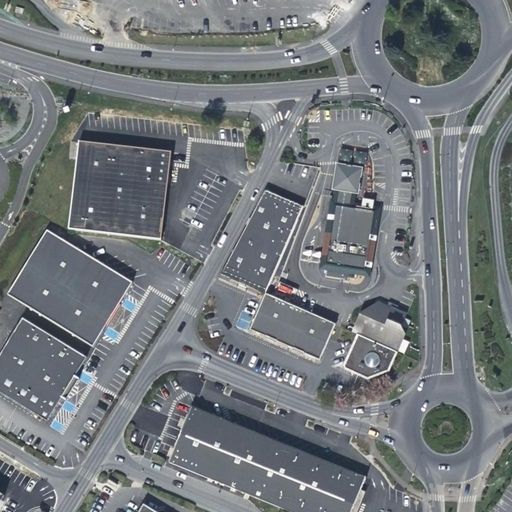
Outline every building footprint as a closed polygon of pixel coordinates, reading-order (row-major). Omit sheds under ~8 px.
[(68,228),(161,239),(166,195),(170,151),(77,140),(68,228)] [(360,277),(372,210),(368,210),(360,208),(350,207),(352,194),(355,194),(359,171),(336,167),(332,191),(334,191),(333,204),(331,203),(323,252),(319,270),(325,271),(324,273),(323,272),(322,276),(324,276),(323,279),(342,282),(342,283),(343,283),(343,284),(344,284),(345,284),(346,284),(346,283),(347,283),(350,283),(351,281),(352,281),(353,278),(351,277),(352,275),(360,277)] [(304,207),(265,190),(221,275),(266,294),(304,207)] [(93,346),(106,325),(119,304),(132,282),(46,229),(6,294),(93,346)] [(270,296),(266,294),(252,326),(254,332),(316,359),(322,357),(336,325),(307,313),(289,305),(270,296)] [(123,307),(119,304),(106,325),(110,327),(114,321),(123,307)] [(359,335),(385,346),(397,352),(404,335),(399,325),(402,318),(393,314),(390,316),(390,312),(375,306),(360,315),(352,332),(359,335)] [(0,392),(47,421),(62,398),(75,376),(86,357),(21,316),(0,351),(0,392)] [(385,346),(359,335),(346,365),(347,369),(368,378),(370,374),(371,374),(372,374),(373,375),(374,375),(375,375),(376,375),(377,375),(378,375),(378,374),(379,374),(380,374),(381,373),(382,372),(383,371),(384,370),(384,369),(385,368),(388,370),(397,352),(385,346)] [(80,378),(75,376),(62,398),(66,400),(72,392),(80,378)] [(258,500),(280,444),(193,407),(169,463),(258,500)] [(280,444),(258,500),(285,511),(352,511),(355,505),(366,480),(280,444)]
